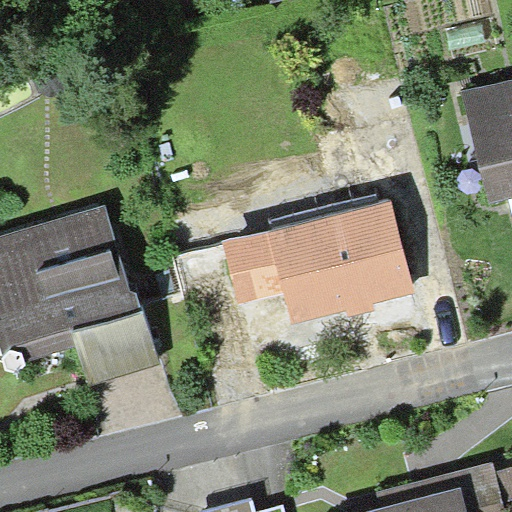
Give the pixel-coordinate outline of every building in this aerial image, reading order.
[(443,33),(450,62),(494,51),(486,22),(443,33)] [(28,74),(35,92),(54,95),(66,80),(60,62),(41,59),(28,74)] [(511,84),(471,95),(496,194),(504,192),(510,218),(511,219),(511,84)] [(281,284),(290,320),(407,290),(385,201),(267,231),(269,236),(225,247),(237,296),(281,284)] [(92,349),(100,376),(156,360),(155,358),(154,358),(132,288),(125,286),(119,265),(113,263),(107,245),(111,240),(102,209),(98,210),(100,216),(71,225),(64,232),(67,242),(45,249),(44,247),(29,243),(0,251),(0,305),(2,313),(0,315),(0,324),(7,344),(0,353),(0,356),(2,367),(13,369),(21,361),(20,357),(71,342),(72,345),(92,349)] [(496,511),(485,468),(451,476),(455,491),(371,511),(496,511)]
